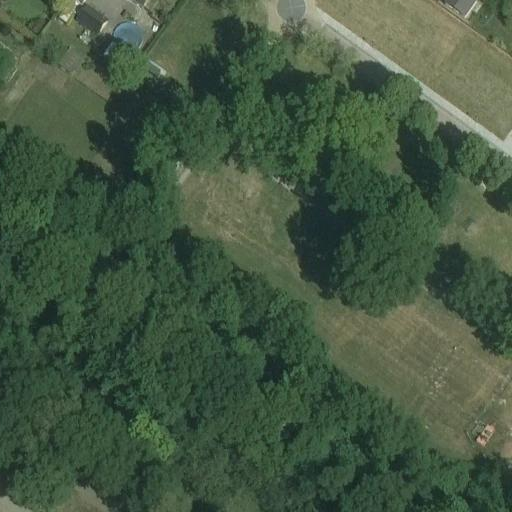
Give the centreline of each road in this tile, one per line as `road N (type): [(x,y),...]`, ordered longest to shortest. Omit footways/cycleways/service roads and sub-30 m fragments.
road 1 (residential): [(511,341),(238,140),(226,113),(231,92),(293,13)]
road 2 (unclassified): [(511,169),(293,13)]
road 3 (residential): [(112,511),(0,427)]
